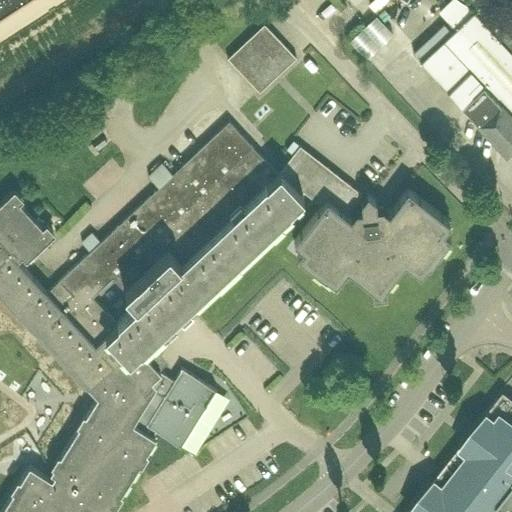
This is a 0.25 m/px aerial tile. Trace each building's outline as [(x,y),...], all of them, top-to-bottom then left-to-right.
[(406,17),(425,6),(421,0),(403,0),(398,4),(406,17)] [(448,0),(438,9),(455,27),(471,12),(472,11),(455,0),(448,0)] [(511,55),(471,12),(455,27),(451,31),(419,60),(504,153),(511,145),(511,55)] [(358,29),(369,51),(395,37),(384,15),(358,29)] [(511,49),(511,29),(501,18),(491,27),(511,49)] [(227,57),(259,91),(296,56),(264,22),(227,57)] [(444,24),(412,52),(419,60),(451,31),(444,24)] [(66,153),(100,128),(88,112),(54,137),(66,153)] [(173,318),(183,328),(192,319),(183,308),(303,196),(299,193),(302,190),(321,204),(342,178),(299,144),(279,169),(276,172),(251,145),(227,121),(46,291),(37,299),(19,316),(85,386),(88,383),(95,391),(140,349),(173,318)] [(107,165),(116,179),(125,173),(115,159),(107,165)] [(389,210),(383,206),(382,205),(375,205),(375,199),(366,192),(360,201),(361,209),(355,210),(350,216),(346,213),(361,193),(342,178),(321,204),(293,239),(303,246),(296,255),(324,277),(326,274),(336,281),(346,268),(371,287),(372,293),(385,291),(384,285),(403,260),(417,271),(424,262),(427,264),(449,236),(442,230),(450,221),(407,188),(389,210)] [(0,296),(19,316),(37,299),(46,291),(16,259),(21,255),(25,260),(53,233),(44,224),(42,226),(19,201),(21,199),(12,190),(0,200),(0,296)] [(0,511),(81,511),(82,511),(79,510),(82,506),(92,511),(106,511),(154,436),(151,434),(154,428),(179,443),(214,387),(181,366),(173,379),(159,370),(140,349),(95,391),(98,394),(95,399),(94,398),(49,470),(53,472),(50,477),(28,463),(0,508),(0,511)] [(511,511),(511,420),(491,404),(500,393),(499,392),(438,468),(436,467),(436,466),(435,467),(440,471),(434,480),(429,476),(428,477),(430,479),(403,511),(511,511)]
